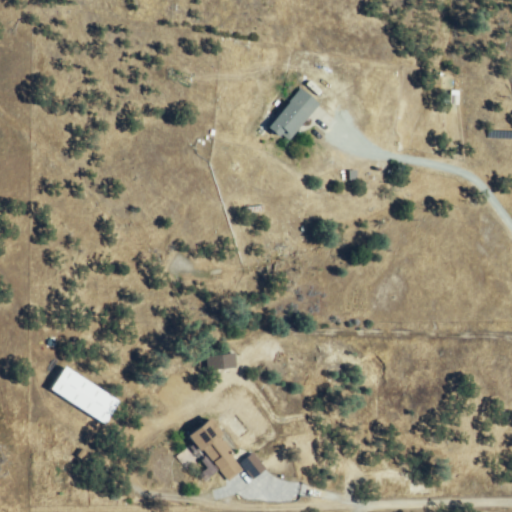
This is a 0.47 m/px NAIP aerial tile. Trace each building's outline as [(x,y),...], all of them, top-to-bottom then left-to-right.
[(300,91),(317,107),(285,142),(268,126),(300,91)] [(207,371),(223,370),(221,355),(206,357),(207,371)] [(226,482),(205,448),(199,452),(188,435),(209,422),(240,472),(226,482)] [(253,479),(241,463),(251,455),(264,471),(253,479)] [(399,495),(399,484),(378,485),(378,496),(399,495)]
